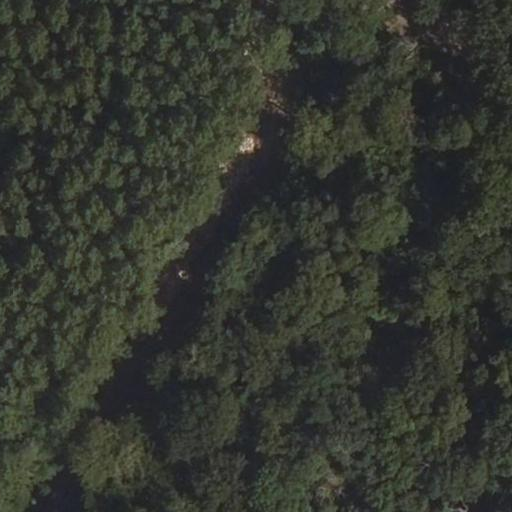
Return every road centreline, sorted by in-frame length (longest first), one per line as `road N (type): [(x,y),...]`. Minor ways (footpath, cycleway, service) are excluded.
road 1 (track): [(0,486),(130,333),(252,155),(267,0)]
road 2 (track): [(252,155),(511,297)]
